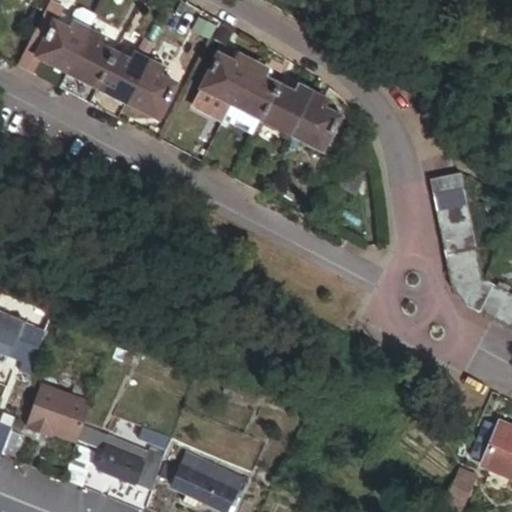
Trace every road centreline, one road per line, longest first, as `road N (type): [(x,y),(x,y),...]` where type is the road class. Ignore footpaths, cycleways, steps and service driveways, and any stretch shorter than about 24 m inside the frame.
road 1 (residential): [(0,73),(392,277)]
road 2 (residential): [(413,236),(378,105),(323,56),(224,0)]
road 3 (residential): [(473,353),(441,311),(413,236)]
road 4 (residential): [(392,277),(396,317),(410,333),(473,353)]
